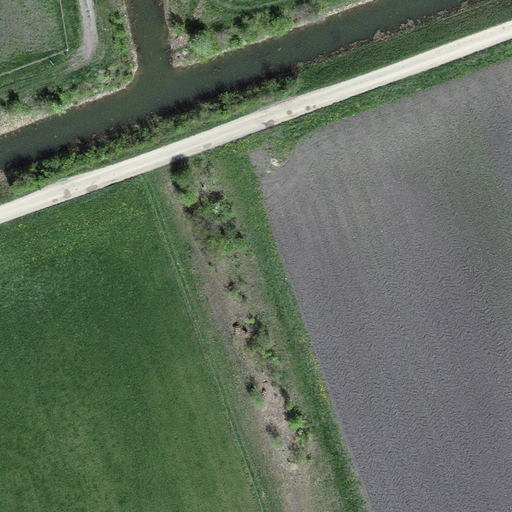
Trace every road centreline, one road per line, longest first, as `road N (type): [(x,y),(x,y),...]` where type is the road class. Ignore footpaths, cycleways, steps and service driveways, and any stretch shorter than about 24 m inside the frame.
road 1 (track): [(511,29),(0,215)]
road 2 (track): [(84,0),(95,57),(0,92)]
